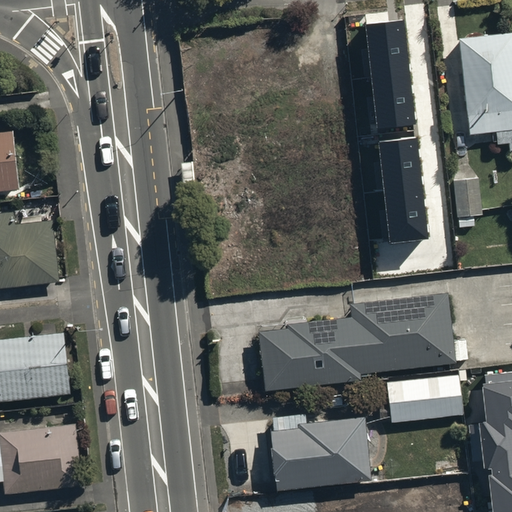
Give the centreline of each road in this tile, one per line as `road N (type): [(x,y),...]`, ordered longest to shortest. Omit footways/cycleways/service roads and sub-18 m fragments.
road 1 (secondary): [(164,511),(127,182)]
road 2 (secondary): [(127,182),(67,70),(0,12)]
road 3 (secondary): [(127,182),(107,0)]
